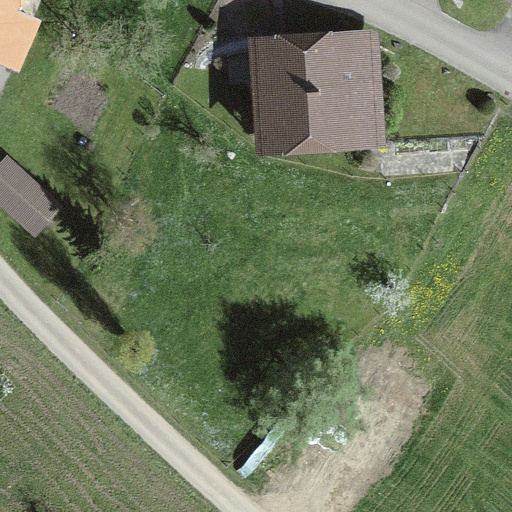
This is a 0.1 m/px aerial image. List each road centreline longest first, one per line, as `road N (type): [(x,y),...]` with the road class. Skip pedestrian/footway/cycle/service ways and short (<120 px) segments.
road 1 (track): [(241,511),(0,273)]
road 2 (track): [(361,0),(511,93)]
